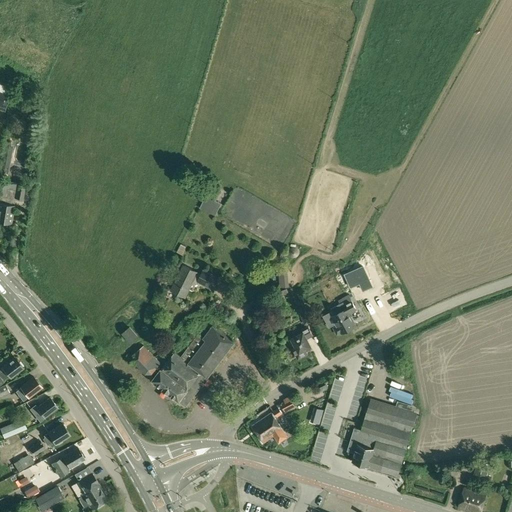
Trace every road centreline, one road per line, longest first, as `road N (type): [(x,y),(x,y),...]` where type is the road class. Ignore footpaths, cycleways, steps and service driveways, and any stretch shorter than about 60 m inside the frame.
road 1 (unclassified): [(224,444),(244,413),(283,389),(437,309),(511,280)]
road 2 (primary): [(149,461),(62,333),(12,290)]
road 3 (primary): [(12,290),(131,470)]
road 4 (unclassified): [(116,475),(0,313)]
road 5 (primary): [(432,511),(264,457)]
